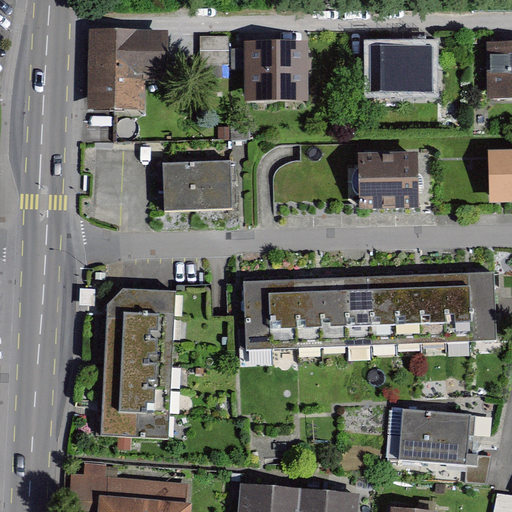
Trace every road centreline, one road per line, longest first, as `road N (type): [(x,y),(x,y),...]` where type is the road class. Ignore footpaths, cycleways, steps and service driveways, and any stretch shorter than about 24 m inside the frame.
road 1 (residential): [(41,245),(511,235)]
road 2 (residential): [(51,22),(511,19)]
road 3 (primary): [(41,245),(28,511)]
road 4 (primary): [(51,22),(41,245)]
